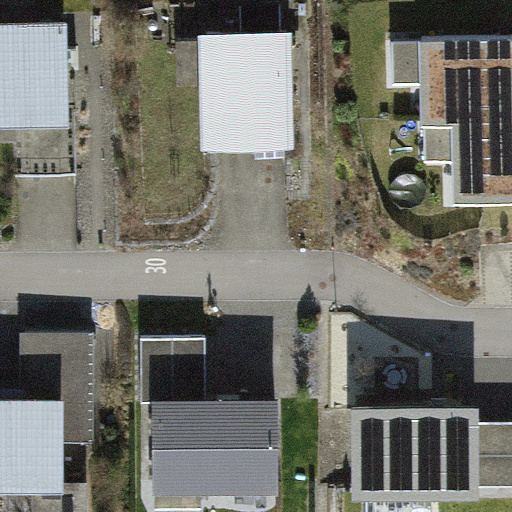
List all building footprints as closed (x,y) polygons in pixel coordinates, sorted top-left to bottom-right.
[(66,13),(0,16),(0,116),(72,112),(66,13)] [(291,21),(197,26),(203,143),(297,138),(291,21)] [(450,113),(511,101),(511,23),(422,27),(425,113),(450,113)] [(511,101),(450,113),(453,197),(511,194),(511,101)] [(99,371),(99,324),(27,324),(26,371),(99,371)] [(71,386),(71,470),(97,470),(98,376),(37,375),(37,385),(71,386)] [(69,391),(0,391),(0,483),(70,482),(69,391)] [(279,392),(161,392),(160,482),(278,483),(279,392)] [(489,393),(345,397),(348,493),(492,489),(489,393)]
